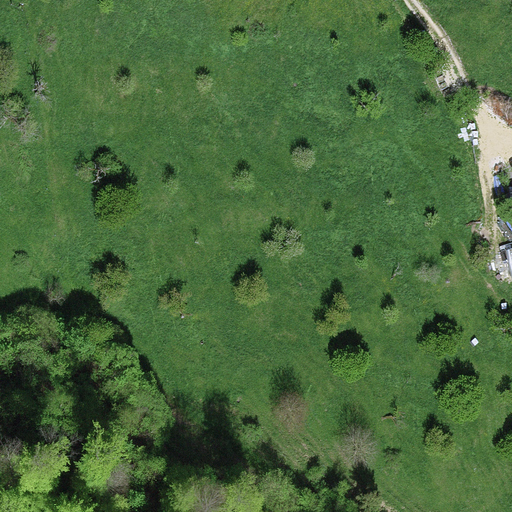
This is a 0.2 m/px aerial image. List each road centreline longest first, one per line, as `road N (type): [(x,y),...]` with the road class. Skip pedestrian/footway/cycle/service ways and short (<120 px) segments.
road 1 (track): [(411,0),(447,49),(484,140),(498,242)]
road 2 (track): [(219,511),(145,474),(0,450)]
